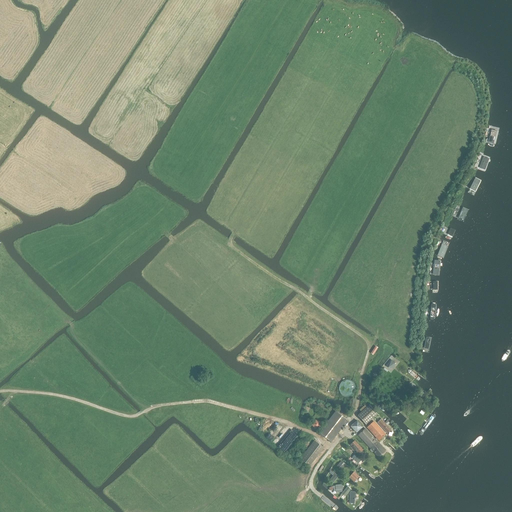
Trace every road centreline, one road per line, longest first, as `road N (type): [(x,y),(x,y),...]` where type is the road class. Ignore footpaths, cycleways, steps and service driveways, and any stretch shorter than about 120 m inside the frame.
road 1 (track): [(370,345),(228,240),(235,229),(213,213),(326,0)]
road 2 (track): [(331,448),(307,429),(205,400),(129,413),(48,393),(0,391)]
road 3 (track): [(322,498),(312,476),(352,419),(377,334)]
